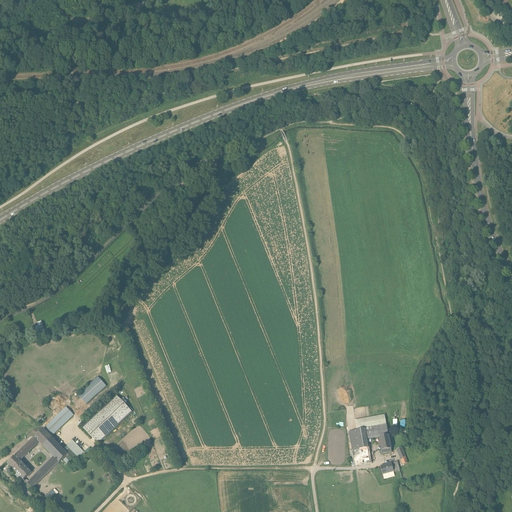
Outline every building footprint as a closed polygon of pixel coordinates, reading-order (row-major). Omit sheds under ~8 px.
[(36,326),(38,333),(45,330),(42,323),(36,326)] [(98,381),(78,399),(87,408),(106,389),(98,381)] [(117,400),(83,432),(98,448),(132,416),(117,400)] [(59,410),(60,407),(59,405),(58,403),(56,401),(53,401),(51,401),(49,403),(47,405),(47,407),(47,410),(49,412),(51,413),(53,414),(56,413),(58,412),(59,410)] [(66,411),(43,433),(51,442),(51,439),(73,418),(66,411)] [(386,416),(356,420),(358,429),(388,425),(386,416)] [(385,426),(363,431),(365,441),(378,438),(378,439),(387,437),(385,426)] [(363,431),(348,434),(354,468),(369,465),(365,441),(363,431)] [(43,433),(35,441),(39,446),(54,461),(59,466),(67,459),(68,458),(62,453),(51,442),(43,433)] [(387,437),(378,439),(381,455),(391,453),(387,437)] [(35,441),(15,459),(20,464),(39,446),(35,441)] [(73,445),(65,452),(64,450),(62,453),(68,458),(67,459),(77,469),(87,459),(73,445)] [(407,463),(401,448),(396,450),(402,465),(407,463)] [(15,459),(7,467),(23,483),(31,476),(20,464),(15,459)] [(54,461),(27,487),(32,493),(59,466),(54,461)] [(68,461),(64,464),(71,471),(75,468),(68,461)] [(397,463),(390,464),(393,473),(399,471),(397,463)] [(390,464),(379,467),(382,476),(393,473),(390,464)] [(51,508),(59,498),(53,493),(45,502),(51,508)]
